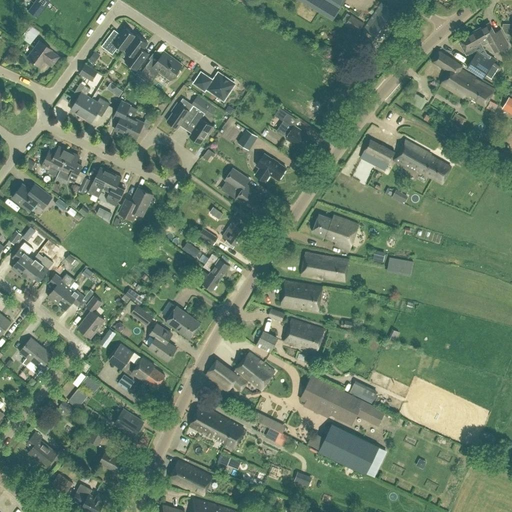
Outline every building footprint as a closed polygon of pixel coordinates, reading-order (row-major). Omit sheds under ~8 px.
[(49,0),(35,0),(28,11),(38,18),(50,0),(49,0)] [(343,0),(301,0),(332,18),(343,0)] [(402,14),(382,2),(364,27),(365,28),(363,31),(365,32),(356,45),(371,55),(386,33),(388,34),(402,14)] [(364,23),(351,15),(345,23),(358,32),(364,23)] [(479,45),(481,43),(482,45),(483,45),(490,41),(495,51),(508,44),(500,29),(495,32),(490,22),(475,30),(480,39),(476,40),(479,45)] [(32,45),(42,31),(32,25),(23,39),(32,45)] [(118,47),(124,51),(137,34),(136,34),(136,35),(125,27),(118,36),(112,32),(102,46),(113,54),(118,47)] [(482,45),(481,43),(479,45),(476,40),(480,39),(475,30),(463,37),(458,40),(466,55),(468,54),(471,61),(468,67),(483,77),(488,69),(495,59),(487,53),(483,45),(482,45)] [(148,43),(137,34),(124,51),(125,50),(131,55),(125,62),(136,70),(149,53),(143,49),(148,43)] [(51,50),(39,41),(26,58),(39,67),(43,60),(51,66),(58,56),(50,51),(51,50)] [(462,65),(438,49),(431,60),(449,71),(441,84),(463,97),(465,94),(484,106),(494,89),(475,78),(476,77),(460,68),(462,65)] [(100,55),(95,51),(89,59),(94,63),(100,55)] [(182,65),(165,51),(156,63),(151,59),(142,71),(153,80),(160,72),(171,80),(175,74),(177,76),(180,72),(178,70),(182,65)] [(497,63),(486,76),(494,82),(504,69),(497,63)] [(99,73),(85,64),(80,73),(94,81),(99,73)] [(235,83),(231,81),(218,72),(213,80),(201,72),(194,83),(205,90),(206,88),(224,100),(235,83)] [(81,116),(92,99),(86,95),(91,89),(81,82),(71,97),(76,101),(71,109),(81,116)] [(199,109),(206,100),(198,95),(192,104),(194,105),(190,111),(177,103),(172,111),(173,112),(167,121),(178,128),(183,121),(189,125),(199,109)] [(511,98),(509,96),(502,108),(511,114),(511,98)] [(97,102),(92,99),(81,116),(92,122),(97,113),(102,116),(110,103),(100,97),(97,102)] [(212,104),(206,100),(199,109),(189,125),(194,129),(190,136),(200,143),(206,134),(208,135),(214,127),(201,119),(205,113),(212,104)] [(113,118),(119,121),(115,129),(118,131),(117,133),(123,136),(125,134),(134,117),(133,117),(138,109),(122,101),(113,118)] [(111,106),(107,115),(112,117),(116,108),(111,106)] [(292,115),(280,107),(275,114),(283,120),(277,130),(287,137),(286,137),(299,147),(308,134),(294,125),(294,126),(287,122),(292,115)] [(144,123),(134,117),(125,134),(136,139),(142,127),(148,130),(155,115),(149,112),(144,123)] [(257,136),(246,129),(238,143),(248,149),(257,136)] [(395,152),(370,139),(362,154),(372,159),(373,157),(378,160),(377,162),(387,167),(395,152)] [(431,154),(405,139),(402,146),(403,147),(400,152),(397,152),(394,159),(415,170),(419,170),(442,182),(451,166),(431,155),(431,154)] [(47,172),(57,177),(61,169),(69,151),(59,146),(56,153),(50,150),(42,166),(48,169),(47,172)] [(80,156),(69,151),(61,169),(57,177),(67,182),(69,179),(75,182),(82,166),(76,163),(80,156)] [(286,167),(264,153),(256,165),(260,167),(255,175),(265,181),(270,174),(278,179),(286,167)] [(103,188),(111,172),(100,166),(88,192),(98,197),(103,188)] [(226,179),(242,189),(236,199),(243,204),(245,202),(254,208),(263,195),(255,189),(253,191),(245,186),(250,179),(233,168),(224,180),(225,180),(226,179)] [(122,177),(111,172),(103,188),(110,191),(106,198),(107,201),(117,206),(126,187),(119,184),(122,177)] [(472,196),(475,189),(484,193),(489,181),(474,173),(465,192),(472,196)] [(376,182),(372,194),(398,203),(402,192),(376,182)] [(52,196),(35,183),(31,190),(23,184),(12,197),(30,211),(36,203),(43,208),(52,196)] [(153,194),(138,187),(130,204),(125,202),(119,213),(132,219),(135,212),(143,216),(153,194)] [(12,199),(9,203),(19,210),(22,206),(12,199)] [(73,208),(69,213),(76,218),(80,213),(73,208)] [(107,210),(104,217),(110,220),(113,213),(107,210)] [(332,218),(319,213),(312,231),(336,240),(335,244),(350,249),(359,224),(334,214),(332,218)] [(223,236),(227,239),(225,242),(233,247),(235,244),(237,246),(246,232),(237,226),(240,221),(235,218),(223,236)] [(28,239),(33,242),(41,231),(35,227),(28,239)] [(218,237),(203,227),(198,235),(213,244),(218,237)] [(22,234),(16,230),(9,240),(14,244),(22,234)] [(51,254),(58,247),(51,241),(45,249),(51,254)] [(189,241),(185,251),(199,256),(203,247),(189,241)] [(22,274),(34,258),(29,254),(34,248),(25,242),(13,257),(18,261),(12,268),(21,275),(22,274)] [(349,260),(305,251),(301,275),(323,279),(323,277),(345,281),(349,260)] [(34,258),(22,274),(32,281),(40,270),(44,274),(52,263),(39,253),(34,258)] [(211,270),(221,277),(229,265),(212,253),(204,265),(211,270)] [(58,268),(62,272),(71,262),(67,258),(58,268)] [(414,274),(414,261),(391,260),(390,273),(414,274)] [(233,272),(244,271),(243,264),(232,265),(233,272)] [(211,270),(208,274),(205,272),(199,280),(212,289),(221,277),(211,270)] [(46,296),(56,304),(76,279),(67,272),(62,279),(55,274),(48,284),(53,288),(46,296)] [(76,279),(56,304),(65,311),(72,302),(77,306),(81,310),(93,293),(89,290),(84,297),(75,290),(74,292),(69,288),(76,279)] [(322,286),(285,280),(281,304),(300,307),(300,305),(306,306),(306,308),(318,310),(322,286)] [(145,299),(129,288),(125,294),(130,298),(131,298),(140,305),(145,299)] [(102,302),(94,295),(87,305),(92,310),(78,327),(91,338),(105,320),(95,311),(102,302)] [(154,316),(131,299),(125,308),(147,325),(154,316)] [(201,322),(177,305),(166,321),(190,338),(201,322)] [(272,312),(271,316),(284,321),(286,317),(272,312)] [(0,337),(12,322),(1,313),(0,313),(0,337)] [(324,329),(291,319),(284,342),(317,352),(324,329)] [(171,332),(157,323),(150,334),(155,338),(149,347),(168,360),(176,347),(166,340),(171,332)] [(278,337),(263,330),(256,345),(271,353),(278,337)] [(399,341),(402,332),(396,330),(393,339),(399,341)] [(109,331),(104,339),(109,342),(114,334),(109,331)] [(31,359),(42,346),(31,337),(20,351),(27,356),(23,362),(27,365),(31,359)] [(134,352),(121,343),(109,360),(122,369),(134,352)] [(53,355),(42,346),(31,359),(39,365),(34,370),(39,374),(53,355)] [(275,371),(249,351),(234,370),(247,381),(247,380),(248,378),(261,389),(275,371)] [(155,365),(143,356),(132,372),(144,381),(145,380),(156,387),(165,375),(154,367),(155,365)] [(234,370),(232,372),(217,360),(206,374),(214,380),(220,384),(219,384),(228,391),(232,385),(241,391),(249,381),(247,380),(247,381),(234,370)] [(385,412),(311,376),(301,398),(351,423),(356,415),(379,426),(385,412)] [(375,402),(379,393),(357,383),(352,392),(375,402)] [(71,398),(69,401),(78,408),(81,405),(71,398)] [(76,408),(64,399),(59,406),(66,410),(64,412),(70,417),(76,408)] [(225,442),(234,447),(244,428),(200,405),(195,415),(212,424),(213,421),(216,422),(220,415),(226,419),(221,428),(230,433),(225,442)] [(114,423),(135,436),(143,422),(123,409),(114,423)] [(270,427),(283,433),(286,426),(255,410),(252,418),(270,427)] [(214,436),(225,442),(230,433),(221,428),(226,419),(220,415),(216,422),(213,421),(212,424),(195,415),(189,425),(213,438),(214,436)] [(377,448),(331,426),(325,437),(313,432),(308,443),(320,449),(319,452),(365,474),(377,448)] [(289,436),(283,433),(270,427),(265,437),(284,446),(289,436)] [(43,437),(35,431),(26,442),(31,447),(28,450),(47,466),(58,453),(41,439),(43,437)] [(115,452),(107,448),(100,462),(119,472),(126,459),(114,453),(115,452)] [(220,454),(217,461),(226,465),(229,457),(220,454)] [(213,476),(178,460),(169,479),(189,489),(194,489),(204,494),(213,476)] [(72,483),(59,473),(52,484),(65,493),(72,483)] [(93,489),(81,483),(74,498),(84,504),(83,507),(93,511),(98,511),(107,497),(99,493),(96,497),(90,494),(93,489)] [(238,511),(193,498),(190,506),(192,507),(190,511),(238,511)]
